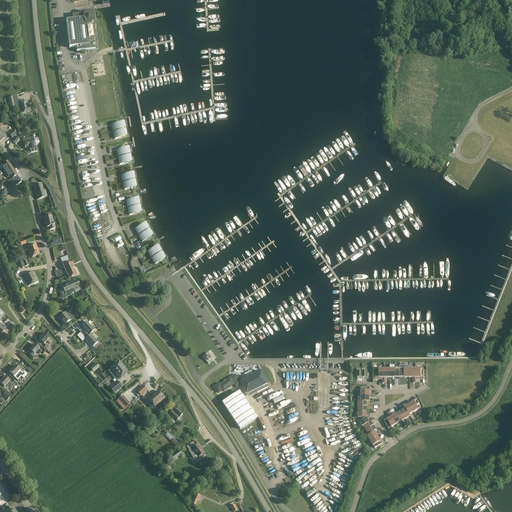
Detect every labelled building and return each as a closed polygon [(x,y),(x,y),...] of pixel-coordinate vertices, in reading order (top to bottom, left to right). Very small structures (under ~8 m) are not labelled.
[(92,15),(90,14),(89,13),(87,13),(85,14),(72,16),(73,20),(66,21),(69,48),(76,47),(77,52),(95,50),(92,24),(93,22),(93,20),(93,18),(92,15)] [(18,101),(17,96),(5,100),(7,109),(14,108),(15,108),(19,107),(21,114),(30,112),(27,101),(24,102),(24,100),(18,101)] [(118,130),(128,129),(126,121),(112,124),(113,133),(118,133),(118,132),(118,131),(118,130)] [(18,135),(16,129),(14,131),(13,130),(8,134),(12,139),(18,135)] [(130,138),(128,129),(118,130),(118,131),(118,132),(118,133),(113,133),(115,141),(130,138)] [(29,147),(30,149),(31,153),(37,152),(36,147),(34,137),(23,140),(25,148),(29,147)] [(116,149),(118,159),(123,158),(122,157),(123,157),(123,156),(133,154),(131,146),(116,149)] [(123,158),(118,159),(120,166),(134,163),(133,154),(123,156),(123,157),(122,157),(123,158)] [(4,173),(7,178),(9,177),(11,179),(9,180),(14,187),(16,186),(21,182),(17,176),(17,175),(8,161),(0,166),(0,167),(1,169),(2,169),(4,173)] [(121,175),(123,184),(127,183),(127,182),(128,182),(127,181),(137,179),(136,172),(121,175)] [(139,188),(137,179),(127,181),(128,182),(127,182),(127,183),(123,184),(124,191),(139,188)] [(33,185),(37,200),(47,196),(46,193),(45,190),(43,190),(41,183),(33,185)] [(132,207),(142,205),(141,197),(126,200),(128,209),(132,209),(132,208),(132,207)] [(144,214),(142,205),(132,207),(132,208),(132,209),(128,209),(129,217),(144,214)] [(56,229),(55,225),(54,226),(50,216),(44,217),(47,228),(49,227),(50,231),(56,229)] [(142,233),(151,228),(147,221),(134,228),(139,237),(143,235),(142,234),(143,234),(142,233)] [(143,235),(139,237),(142,243),(155,236),(151,228),(142,233),(143,234),(142,234),(143,235)] [(34,241),(33,237),(19,242),(21,246),(34,241)] [(39,254),(35,244),(27,247),(31,258),(39,254)] [(147,251),(151,259),(155,257),(155,256),(155,255),(163,250),(160,244),(147,251)] [(155,257),(151,259),(155,266),(168,259),(163,250),(155,255),(155,256),(155,257)] [(29,266),(25,256),(18,259),(22,268),(29,266)] [(68,256),(62,258),(64,265),(63,265),(69,278),(77,275),(70,262),(69,263),(68,256)] [(37,282),(32,271),(22,276),(28,287),(37,282)] [(61,271),(55,272),(56,274),(58,277),(59,280),(64,277),(61,271)] [(62,287),(67,297),(70,296),(73,295),(72,293),(74,292),(74,291),(79,289),(78,287),(80,286),(77,280),(62,287)] [(63,296),(57,299),(55,300),(57,305),(59,304),(65,301),(63,296)] [(65,313),(58,318),(64,325),(71,320),(77,315),(72,309),(66,313),(65,313)] [(90,334),(94,330),(86,323),(82,327),(81,326),(78,329),(79,329),(81,332),(80,333),(85,338),(84,339),(92,348),(98,342),(90,334)] [(0,326),(0,334),(2,333),(4,335),(12,327),(9,324),(4,329),(0,326)] [(49,338),(45,334),(39,340),(43,345),(47,341),(50,344),(52,341),(49,338)] [(40,349),(35,344),(30,350),(30,351),(28,353),(33,358),(36,356),(34,354),(37,352),(39,354),(42,351),(39,349),(40,349)] [(51,349),(46,345),(44,348),(46,350),(50,354),(52,352),(50,350),(51,349)] [(213,360),(208,353),(203,357),(208,364),(213,360)] [(127,373),(119,363),(111,368),(114,372),(112,374),(115,377),(117,376),(120,379),(127,373)] [(23,379),(27,374),(24,372),(23,373),(15,366),(10,372),(14,376),(17,373),(23,379)] [(404,367),(399,368),(400,380),(403,380),(403,378),(409,378),(409,369),(404,369),(404,367)] [(400,380),(399,368),(395,368),(395,369),(390,369),(390,378),(396,378),(396,380),(400,380)] [(379,378),(383,378),(384,378),(384,369),(375,370),(376,380),(379,380),(379,378)] [(423,369),(415,369),(415,378),(416,378),(420,378),(420,379),(424,379),(423,369)] [(231,379),(230,378),(220,385),(219,384),(214,387),(219,393),(223,390),(224,392),(235,384),(237,387),(242,385),(247,395),(268,385),(261,372),(240,382),(235,376),(231,379)] [(5,377),(0,382),(0,383),(4,387),(3,388),(6,391),(9,388),(11,390),(15,385),(16,387),(18,384),(15,381),(12,384),(9,381),(10,381),(5,377)] [(122,387),(117,382),(109,388),(114,394),(122,387)] [(140,396),(141,397),(142,396),(147,391),(143,386),(136,391),(138,394),(140,396)] [(369,397),(369,395),(369,391),(371,391),(371,388),(361,388),(361,397),(369,397)] [(148,400),(154,407),(155,407),(164,399),(158,391),(148,400)] [(11,397),(5,393),(1,397),(6,402),(11,397)] [(257,418),(243,398),(240,393),(223,405),(240,430),(257,418)] [(117,402),(124,410),(130,405),(122,396),(117,402)] [(147,401),(142,396),(141,397),(152,409),(154,407),(148,400),(147,401)] [(409,405),(414,412),(418,409),(416,406),(419,404),(416,399),(413,401),(414,402),(409,405)] [(409,415),(414,412),(409,405),(405,408),(405,409),(406,409),(409,415)] [(168,416),(172,420),(171,421),(174,424),(183,414),(176,408),(168,416)] [(405,409),(401,412),(405,419),(410,416),(409,415),(406,409),(405,409)] [(396,425),(401,422),(396,415),(393,416),(390,412),(387,413),(390,418),(392,417),(396,425)] [(405,419),(401,412),(396,415),(401,422),(405,419)] [(391,427),(396,425),(392,417),(390,418),(387,420),(386,419),(383,420),(386,426),(389,424),(391,427)] [(370,423),(367,418),(359,418),(360,422),(359,422),(362,427),(364,426),(370,423)] [(364,426),(366,431),(374,427),(371,422),(370,423),(364,426)] [(366,431),(369,436),(377,431),(374,427),(366,431)] [(369,436),(368,436),(375,449),(384,444),(382,441),(380,441),(375,432),(369,436)] [(168,433),(165,436),(170,441),(173,438),(168,433)] [(174,439),(171,442),(177,447),(179,445),(174,439)] [(187,448),(189,451),(188,451),(192,456),(191,457),(194,461),(195,461),(196,463),(203,458),(201,455),(203,454),(197,445),(195,447),(193,443),(187,448)] [(168,459),(171,463),(180,456),(178,454),(176,455),(176,453),(168,459)] [(196,494),(192,504),(196,506),(200,496),(196,494)]
